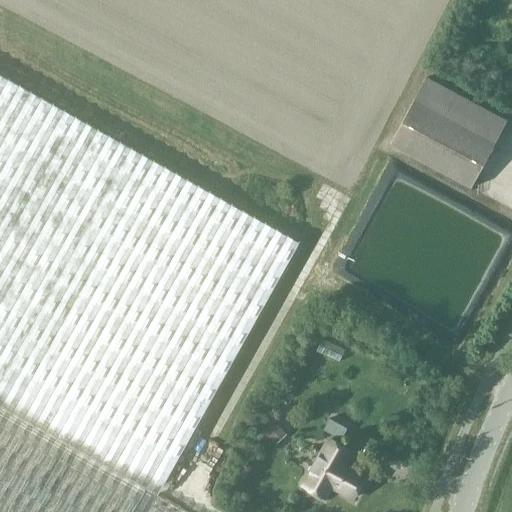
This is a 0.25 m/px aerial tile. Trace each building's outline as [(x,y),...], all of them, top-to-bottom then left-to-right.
[(425,77),(401,123),(388,145),(470,188),(506,121),(425,77)] [(0,511),(132,511),(145,490),(157,496),(297,244),(0,78),(0,511)] [(346,429),(328,418),(322,430),(340,440),(346,429)] [(286,434),(273,421),(262,431),(275,445),(286,434)] [(352,499),(364,478),(341,465),(349,452),(328,440),(302,486),(323,498),(330,486),(352,499)] [(185,511),(157,496),(145,490),(132,511),(185,511)]
